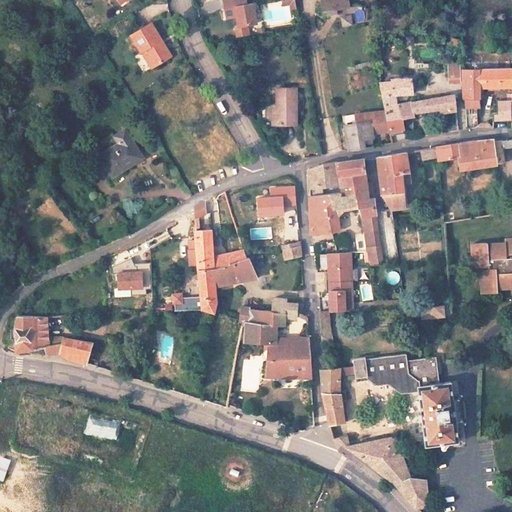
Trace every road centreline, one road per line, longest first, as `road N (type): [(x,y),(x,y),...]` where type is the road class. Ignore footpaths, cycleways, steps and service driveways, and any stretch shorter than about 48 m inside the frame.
road 1 (tertiary): [(325,456),(123,387),(3,363)]
road 2 (residential): [(0,322),(36,282),(226,183),(271,173)]
road 3 (residential): [(299,166),(325,456)]
road 4 (residential): [(299,166),(511,132)]
road 5 (residential): [(183,0),(194,43),(271,173)]
